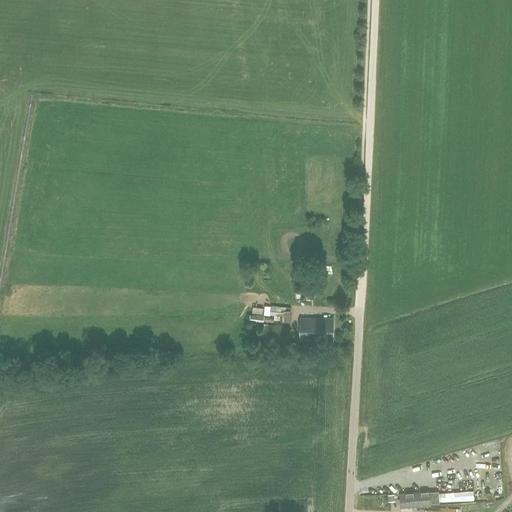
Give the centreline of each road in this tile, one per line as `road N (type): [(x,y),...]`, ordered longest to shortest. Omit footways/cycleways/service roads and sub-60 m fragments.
road 1 (track): [(359,316),(375,0)]
road 2 (unclassified): [(349,511),(359,316)]
